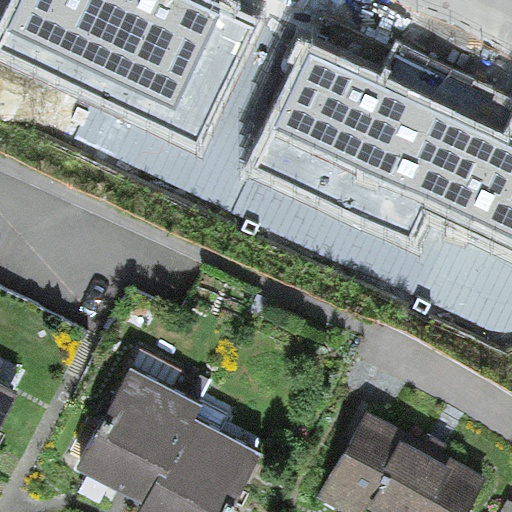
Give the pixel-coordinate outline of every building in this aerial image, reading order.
[(198,137),(251,26),(196,0),(23,0),(2,45),(198,137)] [(511,136),(509,144),(311,53),(259,164),(410,233),(423,205),(511,245),(511,136)] [(202,390),(133,354),(80,452),(148,489),(194,404),(202,390)] [(0,417),(19,381),(0,371),(0,417)] [(466,511),(491,470),(366,399),(317,484),(365,511),(366,511),(372,502),(389,511),(466,511)] [(224,511),(263,441),(194,404),(148,489),(142,503),(159,511),(224,511)] [(511,511),(511,496),(509,495),(500,511),(511,511)]
